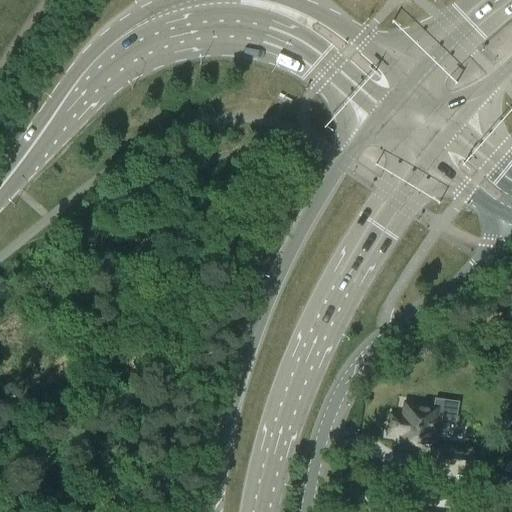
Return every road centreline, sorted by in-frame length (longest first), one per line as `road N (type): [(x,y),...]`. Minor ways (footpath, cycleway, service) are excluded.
road 1 (secondary): [(6,179),(92,82),(132,52),(198,31),(235,30),(298,50),(377,113)]
road 2 (primary): [(377,113),(335,165),(272,287),(230,405),(210,511)]
road 3 (primary): [(258,511),(302,367),(372,223),(424,152)]
road 4 (residential): [(306,511),(325,426),(351,375),(511,235)]
road 5 (secondary): [(178,0),(119,27),(97,48),(6,179)]
road 6 (secondary): [(409,78),(362,37),(286,0)]
